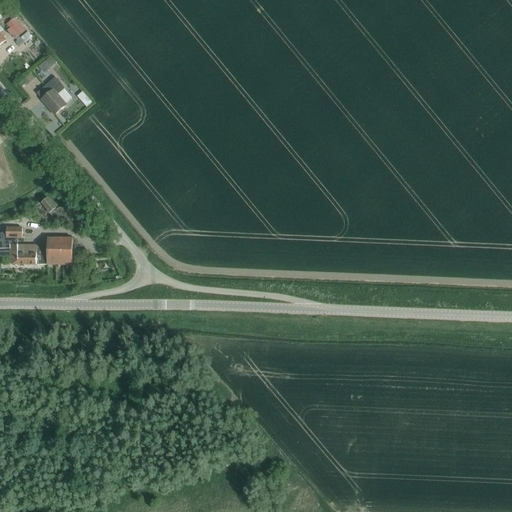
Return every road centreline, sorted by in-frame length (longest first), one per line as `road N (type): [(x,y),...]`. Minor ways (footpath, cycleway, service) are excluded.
road 1 (tertiary): [(317,309),(86,303)]
road 2 (unclassified): [(148,271),(0,94)]
road 3 (tertiary): [(317,309),(511,317)]
road 4 (unclassified): [(317,309),(186,290),(148,271)]
